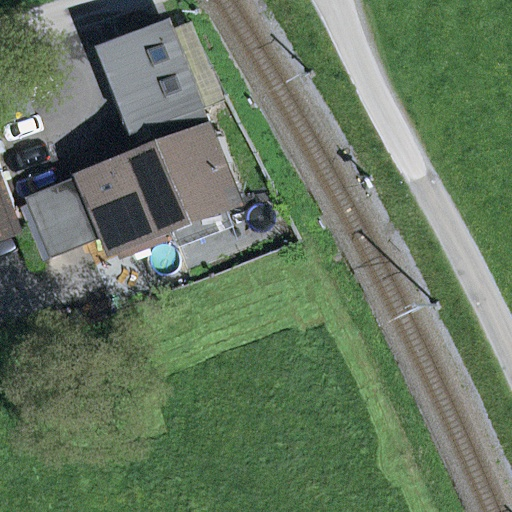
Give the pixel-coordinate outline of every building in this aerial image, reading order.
[(167,119),(202,105),(172,30),(120,50),(132,82),(149,126),(167,119)] [(0,113),(27,104),(16,71),(0,76),(0,113)] [(135,132),(149,126),(132,82),(118,87),(135,132)] [(178,237),(174,227),(180,224),(230,204),(238,201),(225,167),(235,163),(222,131),(213,135),(202,105),(167,119),(179,149),(92,182),(114,234),(122,253),(125,258),(178,237)] [(0,235),(23,228),(0,163),(0,235)] [(63,255),(114,234),(92,182),(91,178),(40,198),(63,255)] [(189,245),(239,225),(230,204),(180,224),(189,245)]
